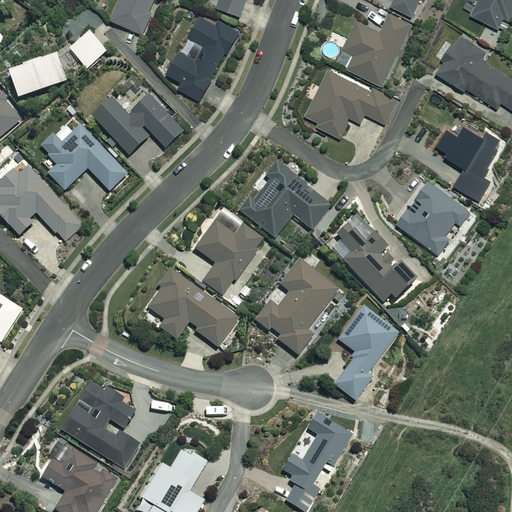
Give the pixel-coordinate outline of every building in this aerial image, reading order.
[(121,0),(112,22),(140,34),(154,0),(121,0)] [(245,0),(218,0),(215,8),(238,18),(245,0)] [(394,0),(391,8),(411,18),(420,0),(394,0)] [(511,0),(478,0),(470,17),(498,30),(503,19),(509,22),(511,14),(511,0)] [(411,26),(389,15),(380,34),(357,23),(337,64),(382,86),(411,26)] [(86,29),(77,16),(63,27),(72,39),(86,29)] [(199,102),(240,33),(222,22),(218,28),(200,17),(188,38),(197,43),(188,58),(179,53),(166,75),(182,84),(179,90),(199,102)] [(106,53),(89,33),(70,50),(87,70),(106,53)] [(486,54),(461,39),(455,49),(451,47),(442,62),(444,63),(436,76),(464,92),(465,90),(498,110),(501,104),(511,110),(511,81),(481,62),(486,54)] [(66,83),(56,56),(8,74),(17,101),(66,83)] [(371,93),(328,71),(305,117),(318,124),(317,128),(340,140),(351,120),(360,124),(365,115),(384,125),(396,102),(373,90),(371,93)] [(166,149),(183,131),(137,87),(127,97),(120,91),(92,120),(130,157),(151,135),(166,149)] [(0,138),(22,120),(0,94),(0,138)] [(114,163),(80,128),(73,135),(64,125),(40,148),(57,166),(48,175),(65,192),(88,170),(110,193),(129,175),(116,161),(114,163)] [(491,170),(488,168),(498,151),(495,149),(499,141),(487,134),(483,140),(464,130),(458,139),(446,132),(436,149),(447,155),(444,159),(464,171),(455,188),(479,202),(490,183),(485,180),(491,170)] [(84,226),(22,163),(0,184),(0,217),(19,237),(34,222),(31,219),(36,214),(65,244),(84,226)] [(331,207),(279,163),(266,178),(270,181),(254,200),(250,197),(239,211),(272,238),(291,216),(311,232),(331,207)] [(470,213),(429,184),(398,227),(438,255),(449,240),(445,237),(454,224),(459,227),(470,213)] [(234,282),(264,243),(224,212),(195,250),(215,265),(201,283),(219,297),(232,280),(234,282)] [(366,242),(349,224),(335,238),(351,254),(343,261),(383,303),(390,296),(394,301),(415,281),(389,254),(383,260),(379,256),(387,248),(374,234),(366,242)] [(254,323),(267,333),(269,331),(278,337),(276,340),(297,357),(313,336),(307,331),(338,291),(300,261),(280,286),(289,293),(277,309),(270,303),(254,323)] [(176,342),(189,324),(197,330),(195,332),(217,348),(237,320),(170,270),(158,287),(162,290),(147,309),(164,322),(159,329),(176,342)] [(0,345),(23,309),(0,294),(0,345)] [(338,341),(354,354),(349,359),(352,362),(333,386),(354,401),(373,377),(368,373),(398,334),(363,308),(338,341)] [(136,408),(93,381),(62,429),(124,469),(140,444),(121,431),(117,437),(104,429),(111,420),(124,428),(136,408)] [(352,434),(317,413),(308,429),(318,434),(303,460),(293,454),(284,470),(293,476),(290,481),(296,484),(286,501),(304,511),(306,511),(320,489),(313,486),(322,470),(329,474),(352,434)] [(97,464),(72,448),(62,464),(54,459),(43,476),(67,491),(56,509),(60,511),(96,511),(116,481),(95,468),(97,464)] [(207,462),(183,448),(172,468),(164,464),(138,510),(141,511),(198,511),(205,500),(190,492),(207,462)]
